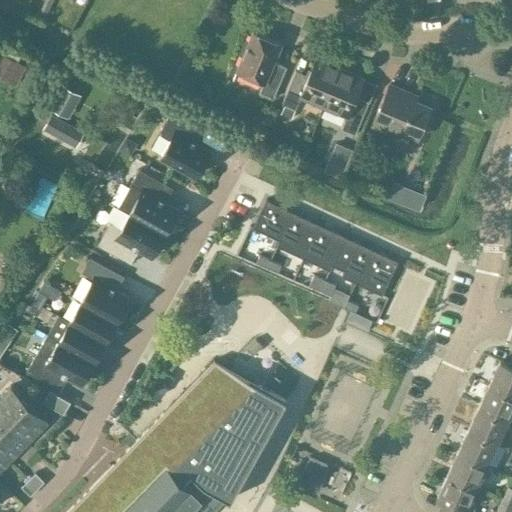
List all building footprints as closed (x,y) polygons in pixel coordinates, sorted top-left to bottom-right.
[(281,44),(253,32),(236,72),(264,83),(260,92),(273,97),(286,68),(273,62),(281,44)] [(0,50),(0,77),(17,86),(28,65),(0,50)] [(291,118),(295,110),(300,98),(322,107),(339,68),(316,58),(308,76),(296,70),(281,104),(284,105),(280,114),(291,118)] [(339,68),(322,107),(346,117),(341,129),(355,134),(369,102),(356,96),(363,78),(339,68)] [(50,106),(64,114),(77,91),(62,83),(50,106)] [(389,84),(371,127),(396,137),(398,132),(417,140),(430,108),(414,101),(416,95),(389,84)] [(190,89),(193,102),(208,99),(205,86),(190,89)] [(196,175),(210,150),(192,140),(199,126),(171,110),(160,130),(161,135),(170,140),(161,155),(179,165),(178,168),(190,175),(192,172),(196,175)] [(51,113),(43,128),(55,135),(63,120),(51,113)] [(337,141),(332,154),(349,160),(354,148),(337,141)] [(139,169),(118,206),(164,232),(178,208),(159,198),(167,184),(139,169)] [(391,180),(385,193),(396,200),(404,185),(391,180)] [(266,200),(253,228),(279,240),(277,245),(293,213),(266,200)] [(118,206),(110,221),(97,244),(125,260),(133,246),(151,256),(164,232),(118,206)] [(293,213),(277,245),(304,257),(319,225),(293,213)] [(319,225),(304,257),(330,270),(345,237),(319,225)] [(345,237),(330,270),(333,264),(344,270),(342,275),(356,282),(371,249),(345,237)] [(371,249),(356,282),(382,294),(397,261),(371,249)] [(259,255),(256,263),(267,268),(270,260),(259,255)] [(93,278),(81,301),(116,320),(129,297),(111,286),(118,272),(90,257),(82,272),(93,278)] [(270,260),(267,268),(278,272),(281,265),(270,260)] [(314,275),(309,286),(320,291),(325,280),(314,275)] [(325,280),(320,291),(331,296),(336,285),(325,280)] [(38,291),(33,300),(42,305),(47,296),(38,291)] [(42,305),(33,300),(27,310),(36,315),(42,305)] [(81,301),(70,321),(105,340),(116,320),(81,301)] [(347,301),(344,308),(355,313),(358,305),(347,301)] [(105,340),(70,321),(57,314),(47,333),(59,340),(58,341),(93,360),(105,340)] [(47,333),(37,352),(26,372),(54,388),(62,374),(80,384),(93,360),(58,341),(59,340),(47,333)] [(499,361),(489,384),(511,394),(511,357),(508,365),(499,361)] [(66,511),(213,511),(224,494),(230,498),(286,399),(214,360),(66,511)] [(162,370),(152,387),(164,394),(174,377),(162,370)] [(511,410),(511,394),(489,384),(478,406),(508,420),(511,410)] [(10,385),(0,395),(0,416),(27,443),(48,421),(10,385)] [(63,414),(70,401),(49,390),(42,402),(63,414)] [(508,420),(478,406),(468,428),(497,442),(508,420)] [(0,451),(10,461),(27,443),(0,416),(0,451)] [(458,451),(487,465),(497,442),(468,428),(458,451)] [(0,470),(10,461),(0,451),(0,470)] [(487,465),(458,451),(447,474),(476,488),(487,465)] [(308,462),(299,481),(318,489),(327,470),(325,470),(327,465),(311,458),(309,462),(308,462)] [(29,479),(38,487),(44,481),(35,472),(29,479)] [(476,488),(447,474),(437,497),(443,500),(439,509),(444,511),(473,511),(476,507),(474,502),(471,500),(476,488)] [(30,496),(38,487),(29,479),(21,487),(30,496)] [(501,499),(511,504),(511,487),(507,486),(501,499)] [(495,511),(510,511),(511,508),(511,504),(501,499),(496,511),(495,511)]
